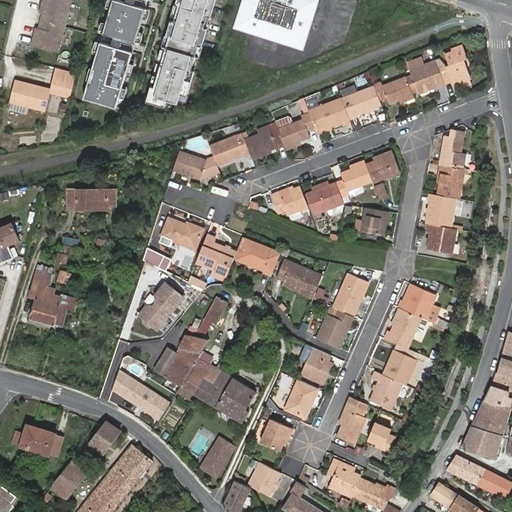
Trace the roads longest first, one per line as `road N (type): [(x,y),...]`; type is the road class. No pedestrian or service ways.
road 1 (residential): [(411,127),(420,149),(400,264),(322,438),(309,444)]
road 2 (residential): [(411,511),(480,391),(511,266)]
road 3 (residential): [(219,511),(127,420),(18,377)]
road 4 (residential): [(411,127),(217,204)]
